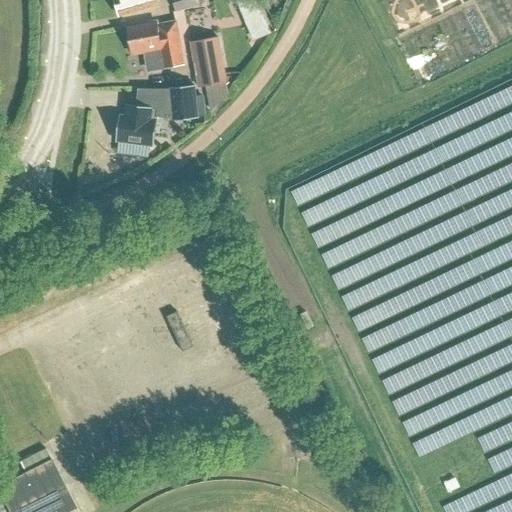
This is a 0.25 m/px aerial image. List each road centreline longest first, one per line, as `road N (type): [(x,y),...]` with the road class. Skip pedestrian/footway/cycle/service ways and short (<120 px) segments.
road 1 (tertiary): [(0,195),(46,118),(59,0)]
road 2 (track): [(319,340),(402,511)]
